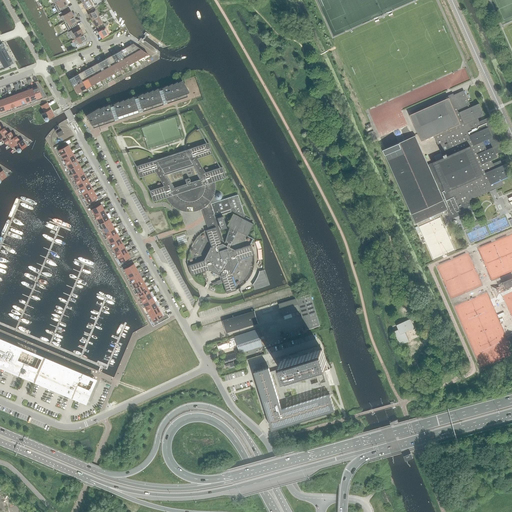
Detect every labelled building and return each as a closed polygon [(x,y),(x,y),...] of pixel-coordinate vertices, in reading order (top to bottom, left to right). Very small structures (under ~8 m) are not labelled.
[(66,3),(64,0),(61,0),(54,4),(55,5),(54,6),(57,13),(67,7),(65,4),(66,3)] [(87,8),(88,11),(94,8),(89,0),(86,0),(82,3),(85,9),(87,8)] [(88,14),(91,20),(99,16),(94,8),(88,11),(89,13),(88,14)] [(63,20),(64,22),(73,16),(71,12),(70,13),(68,9),(62,12),(63,15),(60,17),(62,21),(63,20)] [(76,21),(73,16),(64,22),(65,23),(64,24),(67,30),(77,25),(76,25),(74,21),(76,21)] [(104,25),(99,16),(91,20),(95,27),(97,26),(98,29),(104,25)] [(109,34),(104,25),(98,29),(99,31),(98,32),(101,38),(109,34)] [(78,27),(68,32),(72,39),(73,38),(74,39),(83,34),(81,30),(80,31),(78,27)] [(85,39),(86,39),(83,34),(74,39),(75,41),(73,42),(77,48),(87,44),(86,43),(84,39),(85,39)] [(133,44),(130,45),(130,46),(138,59),(138,60),(147,54),(148,54),(147,54),(139,48),(137,46),(136,46),(133,44)] [(130,46),(125,48),(133,62),(138,59),(130,46)] [(125,48),(121,51),(128,64),(133,62),(125,48)] [(121,51),(116,54),(124,67),(128,64),(121,51)] [(0,64),(10,59),(7,54),(0,57),(0,64)] [(116,54),(111,56),(119,70),(124,67),(116,54)] [(111,56),(107,59),(114,72),(119,70),(111,56)] [(0,64),(1,64),(4,69),(13,64),(10,59),(0,64)] [(107,59),(102,61),(109,75),(114,72),(107,59)] [(102,61),(97,64),(105,78),(109,75),(102,61)] [(97,64),(92,67),(100,80),(105,78),(97,64)] [(92,67),(88,69),(95,83),(100,80),(92,67)] [(88,69),(83,72),(90,85),(95,83),(88,69)] [(83,72),(78,75),(86,88),(90,85),(83,72)] [(78,75),(73,77),(81,91),(86,88),(78,75)] [(76,93),(81,91),(73,77),(69,80),(76,93)] [(98,126),(99,125),(114,120),(113,118),(117,117),(118,119),(163,104),(162,102),(166,100),(166,103),(167,103),(166,100),(189,92),(182,81),(162,88),(158,89),(137,96),(133,97),(113,104),(109,105),(94,110),(86,115),(85,115),(90,124),(91,125),(98,123),(98,126)] [(37,87),(32,89),(36,98),(41,97),(37,87)] [(31,100),(36,98),(32,89),(27,90),(31,100)] [(31,100),(27,90),(22,92),(26,102),(31,100)] [(463,91),(409,115),(421,141),(434,136),(443,157),(432,162),(433,162),(428,165),(415,136),(383,150),(415,224),(447,209),(451,218),(459,215),(473,209),(469,200),(491,191),(503,185),(501,180),(511,175),(506,163),(503,165),(501,160),(492,164),(491,160),(497,157),(495,154),(504,150),(489,117),(479,122),(477,118),(484,115),(479,103),(470,107),(463,91)] [(20,104),(26,102),(22,92),(17,94),(20,104)] [(20,104),(17,94),(12,96),(15,106),(20,104)] [(10,108),(15,106),(12,96),(7,98),(10,108)] [(10,108),(7,98),(1,100),(5,110),(10,108)] [(45,120),(53,116),(46,103),(41,106),(45,112),(41,114),(45,120)] [(60,127),(55,130),(58,136),(63,134),(60,127)] [(0,138),(10,132),(7,134),(4,128),(0,130),(0,138)] [(208,142),(206,143),(198,129),(196,129),(197,130),(198,130),(206,143),(136,166),(128,152),(129,152),(127,152),(135,166),(139,177),(141,177),(149,191),(153,202),(165,197),(166,198),(167,199),(167,200),(168,201),(169,203),(170,204),(171,205),(172,206),(173,207),(174,207),(175,208),(177,209),(178,210),(179,210),(181,211),(182,211),(183,211),(185,212),(186,212),(187,212),(189,212),(190,212),(192,212),(193,212),(194,211),(196,211),(197,211),(198,210),(200,210),(201,209),(202,209),(203,208),(210,229),(205,230),(211,247),(210,247),(204,259),(204,260),(187,266),(191,275),(207,270),(208,271),(209,271),(219,276),(219,277),(220,277),(226,293),(236,290),(230,273),(232,273),(237,261),(237,260),(254,255),(250,245),(234,250),(233,249),(229,247),(231,242),(236,232),(237,231),(247,236),(253,224),(251,223),(249,222),(250,219),(246,217),(245,219),(243,219),(245,214),(244,214),(237,195),(226,198),(220,200),(220,199),(221,199),(221,198),(222,198),(222,197),(222,196),(222,195),(221,195),(221,194),(220,193),(219,193),(218,193),(217,193),(216,193),(216,194),(215,194),(215,195),(214,194),(214,193),(214,192),(215,190),(215,189),(215,188),(215,186),(215,185),(215,184),(215,182),(215,181),(225,178),(222,167),(220,167),(212,153),(208,142)] [(373,131),(368,133),(371,141),(377,139),(373,131)] [(13,138),(10,132),(0,138),(2,138),(5,143),(16,136),(13,138)] [(8,142),(11,147),(22,140),(19,142),(16,136),(5,143),(8,142)] [(11,147),(14,146),(17,151),(26,146),(22,140),(11,147)] [(58,150),(61,155),(70,150),(68,145),(58,150)] [(73,155),(70,150),(61,155),(64,160),(73,155)] [(73,155),(64,160),(66,165),(76,160),(73,155)] [(78,164),(76,160),(66,165),(69,170),(78,164)] [(78,164),(69,170),(72,174),(81,169),(78,164)] [(83,174),(81,169),(72,174),(74,179),(83,174)] [(83,174),(74,179),(77,184),(86,179),(83,174)] [(89,184),(86,179),(77,184),(79,189),(89,184)] [(89,184),(79,189),(82,193),(91,188),(89,184)] [(91,188),(82,193),(85,198),(94,193),(91,188)] [(97,198),(94,193),(85,198),(87,203),(97,198)] [(94,215),(103,209),(100,205),(91,210),(94,215)] [(106,214),(103,209),(94,215),(96,219),(106,214)] [(108,219),(106,214),(96,219),(99,224),(108,219)] [(108,219),(99,224),(102,229),(111,224),(108,219)] [(114,228),(111,224),(102,229),(104,234),(114,228)] [(114,228),(104,234),(107,238),(116,233),(114,228)] [(443,253),(460,247),(457,238),(456,235),(454,236),(455,238),(452,239),(451,235),(450,234),(455,232),(453,228),(443,232),(444,234),(446,233),(447,236),(452,248),(446,251),(446,250),(443,251),(443,253)] [(119,238),(116,233),(107,238),(110,243),(119,238)] [(119,238),(110,243),(112,248),(121,243),(119,238)] [(504,270),(511,267),(511,238),(509,239),(508,239),(510,242),(505,243),(509,244),(506,247),(509,248),(510,251),(511,248),(511,250),(501,253),(502,253),(498,263),(504,265),(504,270)] [(124,248),(121,243),(112,248),(115,253),(124,248)] [(124,248),(115,253),(118,257),(127,252),(124,248)] [(129,257),(127,252),(118,257),(120,262),(129,257)] [(127,274),(136,269),(133,264),(124,269),(127,274)] [(129,279),(138,274),(136,269),(127,274),(129,279)] [(254,289),(269,284),(264,270),(259,271),(259,273),(258,275),(257,276),(256,278),(255,280),(255,281),(254,283),(252,285),(254,289)] [(132,283),(141,278),(138,274),(129,279),(132,283)] [(504,290),(511,286),(511,277),(507,280),(506,278),(497,282),(498,285),(501,284),(504,290)] [(134,288),(144,283),(141,278),(132,283),(134,288)] [(137,293),(146,288),(144,283),(134,288),(137,293)] [(140,298),(149,293),(146,288),(137,293),(140,298)] [(142,303),(152,297),(149,293),(140,298),(142,303)] [(482,294),(486,304),(489,303),(489,305),(492,304),(487,293),(482,294)] [(311,294),(279,303),(282,316),(301,310),(307,330),(321,325),(311,294)] [(145,307),(154,302),(152,297),(142,303),(145,307)] [(148,312),(157,307),(154,302),(145,307),(148,312)] [(150,317),(159,312),(157,307),(148,312),(150,317)] [(254,311),(222,321),(226,333),(258,323),(254,311)] [(159,312),(150,317),(153,322),(162,317),(159,312)] [(394,331),(400,345),(409,341),(406,332),(415,328),(411,319),(397,325),(399,329),(394,331)] [(239,353),(243,352),(262,345),(257,329),(234,337),(239,353)] [(26,371),(25,370),(26,368),(28,365),(30,366),(33,360),(35,355),(0,340),(0,365),(1,366),(19,373),(20,371),(22,372),(21,372),(21,373),(22,373),(22,374),(22,375),(23,375),(24,375),(25,375),(26,375),(26,374),(27,374),(27,373),(27,372),(26,372),(26,371)] [(285,379),(327,366),(326,365),(326,364),(322,349),(321,348),(287,359),(279,361),(282,370),(284,377),(285,379)] [(235,353),(234,353),(223,356),(225,361),(224,361),(225,366),(229,365),(230,367),(235,366),(233,360),(237,359),(235,353)] [(93,381),(94,380),(70,370),(65,368),(59,365),(41,358),(39,363),(32,379),(37,381),(61,391),(85,401),(85,400),(93,381)] [(282,408),(271,374),(269,367),(254,371),(256,378),(256,379),(265,406),(265,407),(271,426),(272,430),(276,428),(286,425),(287,425),(335,410),(334,409),(331,397),(330,394),(282,408)]
